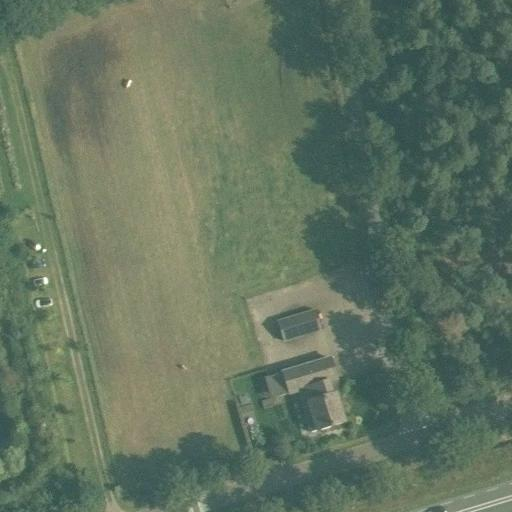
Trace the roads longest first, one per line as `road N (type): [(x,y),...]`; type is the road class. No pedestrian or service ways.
road 1 (unclassified): [(415,440),(333,0)]
road 2 (unclassified): [(181,511),(415,440)]
